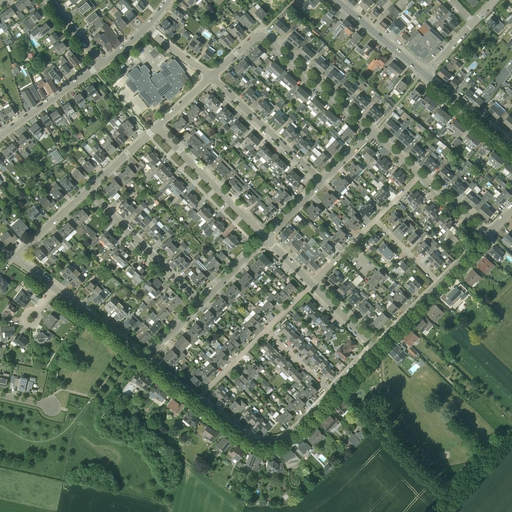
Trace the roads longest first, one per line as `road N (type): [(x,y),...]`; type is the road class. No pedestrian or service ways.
road 1 (residential): [(197,399),(251,439),(272,442),(292,433),(332,390)]
road 2 (residential): [(200,303),(87,189)]
road 3 (residential): [(267,236),(157,128)]
road 4 (residential): [(321,179),(212,77)]
road 5 (residential): [(373,132),(259,36)]
road 6 (residential): [(0,136),(102,62)]
